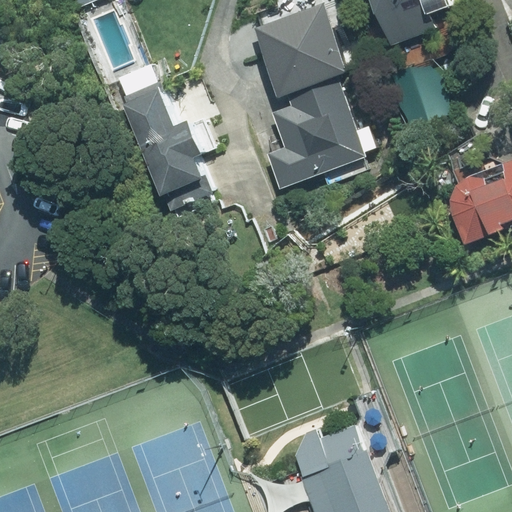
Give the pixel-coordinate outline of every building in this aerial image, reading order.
[(275,152),(288,186),(331,171),(335,182),(378,166),(344,75),(358,70),(332,2),(316,7),(313,0),(293,0),(291,1),(296,15),(266,26),(292,96),(298,94),(301,102),(280,110),(293,146),(275,152)] [(381,0),(399,45),(444,28),(438,12),(462,3),(461,0),(381,0)] [(458,112),(458,74),(438,61),(400,75),(420,128),(458,114),(457,112),(458,112)] [(177,85),(138,101),(182,209),(227,191),(211,153),(220,150),(207,118),(193,124),(177,85)] [(459,202),(475,243),(511,228),(511,163),(467,180),(459,202)] [(300,448),(325,511),(398,511),(362,423),(300,448)]
